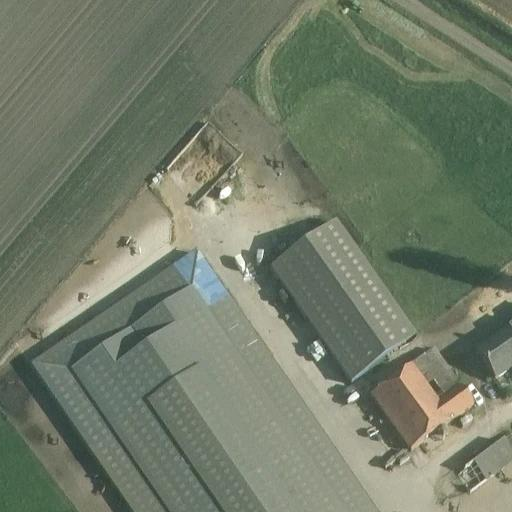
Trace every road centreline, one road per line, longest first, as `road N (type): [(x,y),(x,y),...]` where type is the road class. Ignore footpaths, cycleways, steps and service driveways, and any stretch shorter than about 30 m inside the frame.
road 1 (unknown): [(401,489),(270,319)]
road 2 (unknown): [(511,409),(401,489)]
